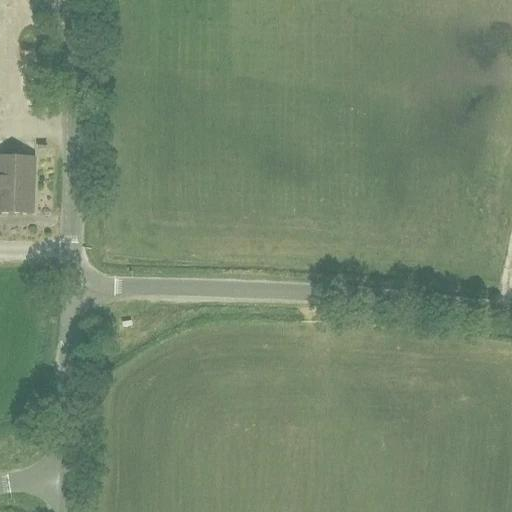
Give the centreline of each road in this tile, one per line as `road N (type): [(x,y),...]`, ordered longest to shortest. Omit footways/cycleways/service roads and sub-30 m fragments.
road 1 (unclassified): [(71,282),(435,289),(511,300)]
road 2 (tertiary): [(71,282),(74,0)]
road 3 (tertiary): [(69,475),(71,282)]
